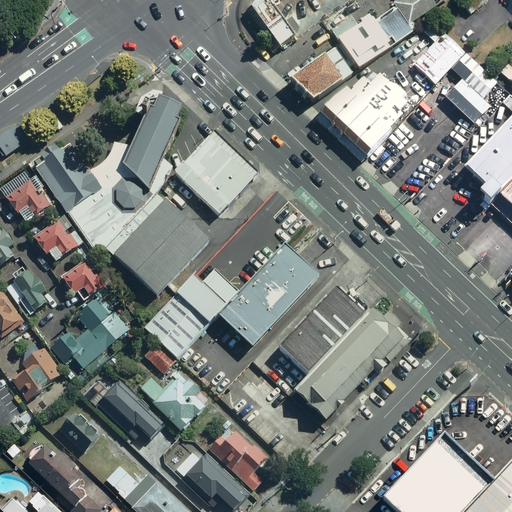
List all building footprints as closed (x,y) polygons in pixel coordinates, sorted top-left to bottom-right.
[(265,0),(248,0),(245,4),(273,43),(288,32),(265,0)] [(389,0),(393,5),(370,21),(364,13),(354,20),(348,12),(327,27),(354,65),(413,24),(408,18),(433,0),(389,0)] [(485,0),(469,0),(463,5),(471,15),(487,2),(485,0)] [(423,14),(415,24),(429,37),(408,59),(430,79),(459,47),(423,14)] [(348,67),(331,42),(284,73),(308,94),(348,67)] [(465,55),(451,71),(482,100),(497,84),(465,55)] [(511,69),(508,65),(499,74),(511,85),(511,69)] [(338,85),(317,107),(365,152),(386,129),(383,126),(398,110),(395,107),(402,100),(397,95),(400,92),(375,69),(371,73),(368,70),(362,76),(359,72),(343,89),(338,85)] [(490,108),(461,81),(443,99),(472,126),(490,108)] [(180,110),(157,101),(152,111),(147,109),(130,147),(114,144),(113,149),(111,154),(107,160),(102,165),(90,174),(71,146),(60,153),(55,145),(40,156),(45,163),(35,170),(67,216),(68,214),(97,257),(164,186),(173,167),(163,161),(179,123),(175,122),(180,110)] [(511,112),(508,109),(455,166),(476,185),(469,192),(480,202),(490,192),(511,212),(511,112)] [(30,143),(19,127),(0,140),(0,145),(9,158),(30,143)] [(250,172),(202,129),(170,164),(219,207),(250,172)] [(43,196),(32,179),(7,197),(20,216),(25,213),(31,222),(54,206),(46,194),(43,196)] [(203,233),(160,193),(107,250),(150,289),(203,233)] [(66,215),(37,238),(50,255),(53,253),(60,263),(87,242),(78,231),(71,236),(68,232),(75,226),(66,215)] [(0,265),(2,269),(20,255),(15,248),(19,245),(8,230),(3,233),(0,228),(0,265)] [(310,266),(276,235),(211,305),(245,337),(310,266)] [(93,297),(111,284),(102,271),(98,274),(88,260),(65,276),(78,295),(87,289),(93,297)] [(194,276),(185,268),(139,318),(169,346),(228,283),(206,263),(194,276)] [(20,282),(9,289),(21,305),(25,302),(35,315),(52,303),(46,296),(53,291),(42,276),(38,279),(34,272),(31,274),(27,268),(16,276),(20,282)] [(357,306),(329,279),(274,338),(303,364),(357,306)] [(3,287),(0,288),(0,325),(7,335),(27,321),(3,287)] [(132,329),(103,298),(80,319),(89,329),(79,338),(73,332),(53,351),(67,366),(76,358),(87,369),(132,329)] [(395,330),(365,303),(292,382),(321,409),(395,330)] [(178,362),(157,344),(147,356),(167,374),(178,362)] [(47,349),(37,356),(43,364),(32,372),(45,389),(66,374),(47,349)] [(266,377),(254,366),(232,390),(244,401),(266,377)] [(80,380),(73,371),(65,378),(72,387),(80,380)] [(191,383),(182,374),(166,391),(153,378),(143,389),(185,430),(209,405),(201,397),(206,392),(193,380),(191,383)] [(108,396),(94,380),(78,394),(93,410),(108,396)] [(156,440),(168,427),(153,413),(155,411),(124,382),(108,399),(139,428),(141,426),(156,440)] [(39,424),(26,409),(12,421),(25,436),(39,424)] [(80,418),(78,416),(63,431),(87,454),(102,439),(99,436),(102,434),(83,415),(80,418)] [(255,448),(234,427),(212,448),(256,493),(263,485),(255,476),(272,460),(258,445),(255,448)] [(376,488),(401,511),(446,511),(481,475),(432,429),(376,488)] [(23,451),(16,444),(8,451),(15,459),(23,451)] [(511,511),(511,448),(509,445),(446,511),(511,511)] [(59,499),(72,511),(105,511),(111,506),(84,479),(86,477),(79,470),(82,467),(64,449),(59,455),(50,446),(32,463),(64,494),(59,499)] [(237,511),(252,497),(209,453),(203,458),(197,452),(179,470),(189,480),(192,476),(216,500),(221,495),(237,511)] [(142,486),(123,466),(109,481),(140,511),(190,511),(153,475),(142,486)] [(37,507),(42,511),(30,511),(17,499),(6,510),(8,511),(65,511),(48,496),(37,507)]
